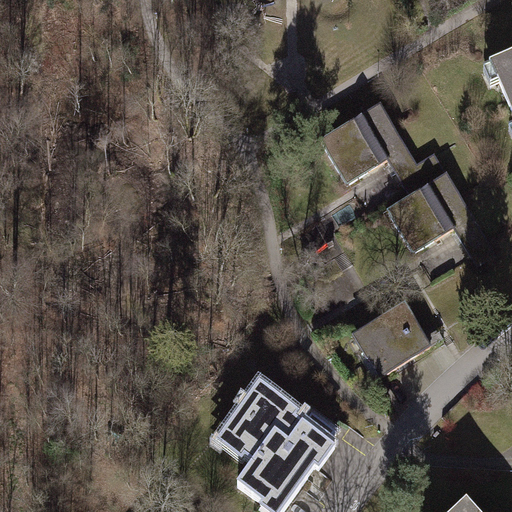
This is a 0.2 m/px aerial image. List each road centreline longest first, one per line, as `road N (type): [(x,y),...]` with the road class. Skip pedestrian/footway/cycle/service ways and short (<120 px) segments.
road 1 (track): [(46,0),(24,511)]
road 2 (residential): [(344,511),(401,443),(511,343)]
